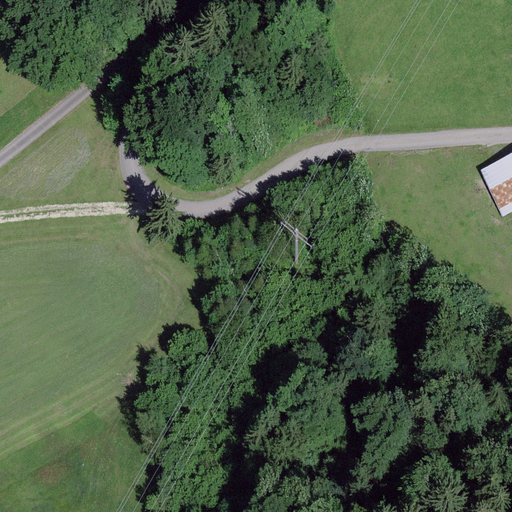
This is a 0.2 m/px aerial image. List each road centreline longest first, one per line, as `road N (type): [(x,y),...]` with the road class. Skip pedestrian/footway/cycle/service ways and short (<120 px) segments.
road 1 (track): [(511,134),(355,144),(220,206),(160,203),(133,169),(133,125),(225,0)]
road 2 (unclassified): [(0,160),(202,0)]
road 3 (track): [(0,217),(160,203)]
